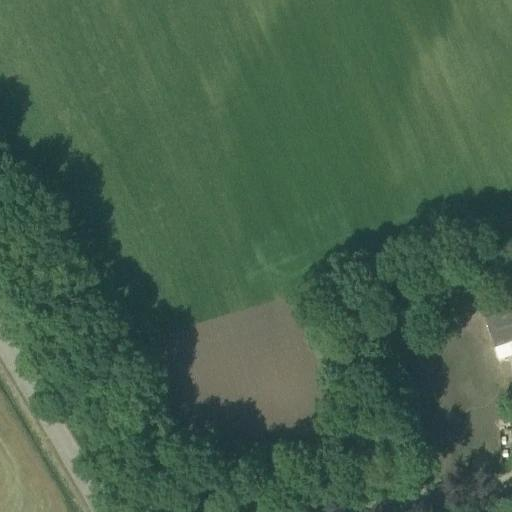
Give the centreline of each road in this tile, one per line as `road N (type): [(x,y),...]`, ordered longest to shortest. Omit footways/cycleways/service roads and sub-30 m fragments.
road 1 (unclassified): [(106,511),(0,326)]
road 2 (unclassified): [(285,511),(460,470)]
